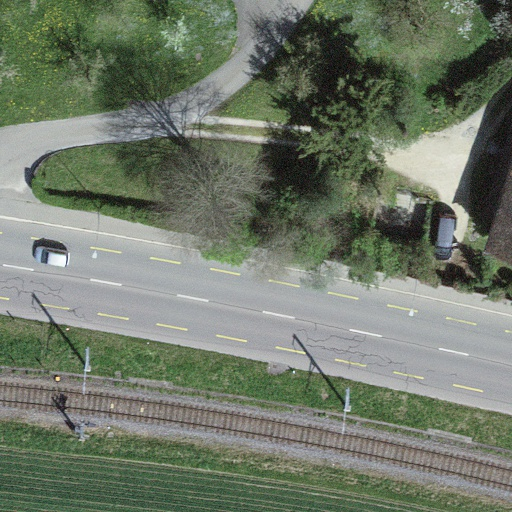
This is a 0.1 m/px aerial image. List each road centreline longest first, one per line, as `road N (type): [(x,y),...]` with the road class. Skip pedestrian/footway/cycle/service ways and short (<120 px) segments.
road 1 (primary): [(0,258),(511,369)]
road 2 (track): [(292,0),(207,100),(142,122),(51,136),(0,166)]
road 3 (track): [(457,183),(142,122)]
